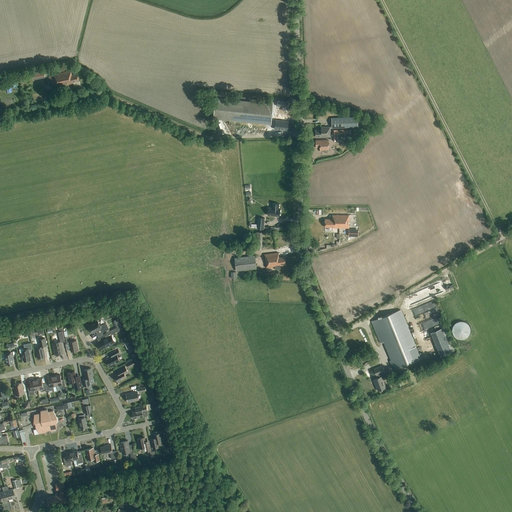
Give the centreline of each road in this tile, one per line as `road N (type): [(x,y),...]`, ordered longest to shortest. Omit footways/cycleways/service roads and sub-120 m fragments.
road 1 (tertiary): [(416,511),(372,433),(299,255),(293,0)]
road 2 (track): [(299,135),(208,138),(103,93),(0,113)]
